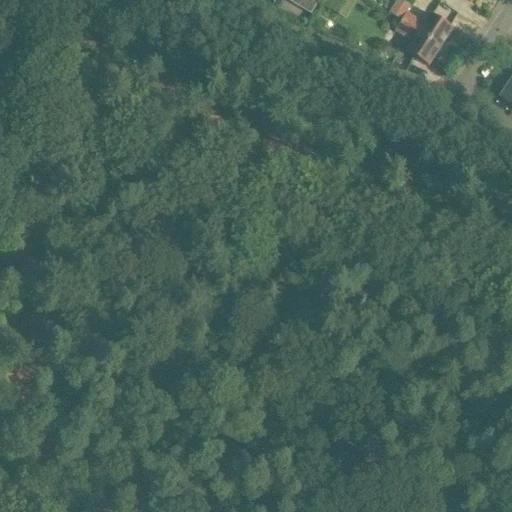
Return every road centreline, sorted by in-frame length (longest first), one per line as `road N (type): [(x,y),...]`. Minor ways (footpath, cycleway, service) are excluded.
road 1 (track): [(0,134),(511,303)]
road 2 (unknown): [(51,2),(77,85),(78,126),(25,312),(29,383),(2,511)]
road 3 (track): [(0,109),(52,0)]
